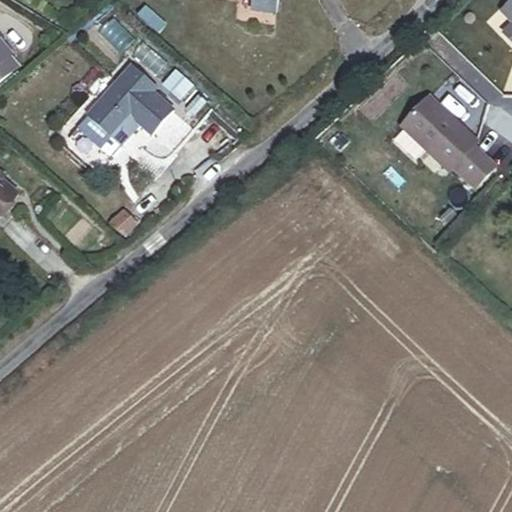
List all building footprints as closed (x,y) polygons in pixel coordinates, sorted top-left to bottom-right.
[(284,14),(285,0),(257,0),(256,10),(284,14)] [(511,9),(498,24),(507,33),(498,43),(509,54),(511,50),(511,9)] [(130,38),(109,14),(92,28),(113,53),(130,38)] [(160,30),(145,17),(138,24),(154,37),(160,30)] [(0,41),(0,83),(19,67),(11,58),(15,54),(2,39),(0,41)] [(159,112),(147,101),(152,96),(130,76),(86,125),(75,137),(99,159),(130,125),(139,134),(147,141),(167,119),(159,112)] [(205,113),(217,102),(193,80),(159,112),(167,119),(147,141),(139,134),(127,147),(138,156),(140,156),(142,157),(146,157),(149,157),(152,156),(154,155),(156,154),(205,113)] [(242,124),(217,102),(205,113),(230,135),(242,124)] [(468,159),(473,154),(423,111),(396,143),(446,186),(450,182),(474,202),(493,181),(468,159)] [(127,147),(139,134),(130,125),(99,159),(107,166),(117,155),(119,156),(127,147)] [(0,216),(19,195),(0,178),(0,216)] [(132,232),(121,220),(109,231),(121,243),(132,232)]
